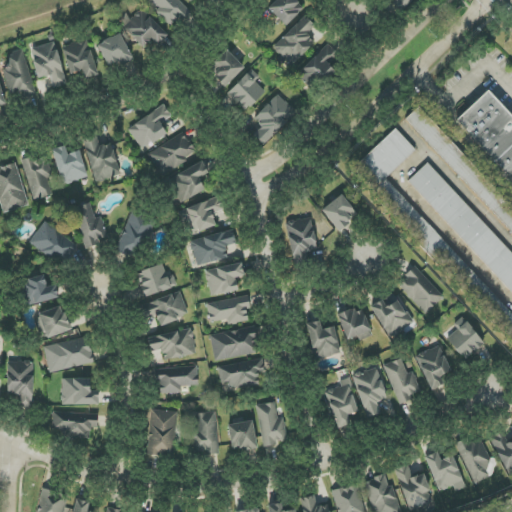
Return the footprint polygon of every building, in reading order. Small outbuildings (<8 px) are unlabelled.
[(173,28),(190,11),(178,0),(152,0),(160,7),(155,12),(173,28)] [(299,0),(276,0),(268,9),(287,26),(306,6),(299,0)] [(393,0),(392,1),(401,11),(413,0),(393,0)] [(122,26),(144,47),(151,39),(158,45),(168,35),(139,7),(122,26)] [(274,48),(292,66),(315,42),(307,35),(316,26),(305,15),(274,48)] [(107,66),(118,62),(119,65),(132,61),(122,34),(98,43),(107,66)] [(62,48),(71,74),(82,70),(85,79),(99,74),(86,39),(62,48)] [(66,85),(55,42),(30,49),(38,79),(50,76),(53,89),(66,85)] [(297,76),(314,92),(334,70),(331,68),(341,57),(327,44),(297,76)] [(226,86),(245,68),(227,50),(208,68),(226,86)] [(34,94),(24,51),(7,55),(10,68),(4,70),(10,99),(34,94)] [(255,82),(259,77),(251,69),(228,94),(247,112),(265,91),(255,82)] [(511,179),(511,115),(489,90),(457,119),(511,179)] [(296,112),(278,94),(253,119),(262,127),(253,135),(264,146),(296,112)] [(140,149),(167,136),(161,123),(171,117),(166,107),(128,126),(140,149)] [(404,121),(511,233),(511,209),(416,109),(404,121)] [(511,315),(389,174),(416,151),(397,130),(352,168),(445,275),(451,270),(456,276),(458,274),(511,335),(511,315)] [(197,153),(183,133),(148,156),(162,176),(197,153)] [(82,139),(96,183),(121,175),(111,144),(100,147),(96,135),(82,139)] [(53,149),(62,185),(87,178),(80,151),(67,154),(65,146),(53,149)] [(22,161),(33,200),(52,195),(47,178),(51,177),(45,155),(22,161)] [(511,292),(511,253),(429,162),(410,180),(511,292)] [(0,202),(3,212),(28,205),(16,163),(0,167),(0,202)] [(199,178),(208,174),(203,163),(169,178),(179,203),(205,192),(199,178)] [(336,231),(357,217),(343,195),(322,209),(336,231)] [(216,226),(212,214),(224,210),(220,198),(179,210),(187,235),(216,226)] [(72,209),(84,255),(101,250),(99,240),(107,238),(101,217),(95,219),(91,204),(72,209)] [(135,261),(154,221),(133,211),(115,252),(135,261)] [(304,252),(317,250),(311,218),(286,223),(293,263),(306,261),(304,252)] [(76,246),(45,222),(30,241),(61,265),(76,246)] [(225,246),(236,244),(233,230),(190,241),(196,266),(228,259),(225,246)] [(236,278),(244,276),(241,263),(205,270),(211,297),(239,291),(236,278)] [(144,297),(177,287),(174,276),(167,278),(163,265),(137,273),(144,297)] [(444,298),(416,267),(398,284),(426,314),(444,298)] [(56,286),(47,287),(45,276),(20,280),(24,305),(59,300),(56,286)] [(188,316),(180,292),(138,306),(142,321),(157,316),(160,325),(188,316)] [(207,303),(210,322),(227,319),(228,325),(252,321),(247,296),(207,303)] [(400,301),(386,308),(382,300),(372,306),(388,338),(412,326),(400,301)] [(48,339),(72,330),(63,306),(33,316),(39,333),(45,332),(48,339)] [(337,314),(346,341),(358,337),(359,340),(370,336),(360,307),(337,314)] [(341,354),(334,327),(322,330),(320,321),(306,324),(315,360),(341,354)] [(484,342),(466,322),(447,340),(465,360),(484,342)] [(210,337),(216,363),(259,353),(253,327),(210,337)] [(150,352),(163,350),(164,360),(196,354),(192,330),(147,337),(150,352)] [(50,373),(94,362),(88,336),(43,347),(50,373)] [(429,391),(444,386),(441,376),(450,373),(441,347),(417,354),(429,391)] [(413,372),(407,374),(402,359),(384,366),(398,404),(422,395),(413,372)] [(221,388),(260,383),(258,374),(265,372),(263,360),(218,366),(221,388)] [(7,362),(8,395),(19,395),(19,407),(33,407),(33,361),(7,362)] [(377,403),(388,399),(376,367),(352,376),(367,419),(381,414),(377,403)] [(155,368),(155,385),(160,385),(160,394),(182,394),(182,386),(198,386),(197,368),(155,368)] [(90,379),(61,379),(62,405),(99,405),(99,392),(90,392),(90,379)] [(337,429),(350,425),(347,416),(358,412),(348,379),(339,381),(341,387),(325,392),(337,429)] [(288,442),(283,418),(278,419),(275,402),(255,406),(264,447),(288,442)] [(149,457),(174,458),(176,411),(150,410),(149,457)] [(90,438),(91,427),(98,428),(98,414),(53,413),(52,437),(90,438)] [(218,455),(217,413),(195,413),(196,455),(218,455)] [(229,424),(232,450),(256,448),(254,422),(229,424)] [(509,478),(511,476),(511,442),(506,445),(499,432),(489,437),(509,478)] [(478,437),(457,445),(473,484),(494,475),(478,437)] [(440,492),(453,486),(456,492),(466,487),(452,455),(441,460),(437,452),(424,458),(440,492)] [(424,473),(411,478),(407,466),(395,469),(408,511),(433,504),(424,473)] [(399,511),(394,485),(388,486),(386,476),(365,481),(372,511),(399,511)] [(364,511),(358,485),(333,491),(337,511),(364,511)] [(39,511),(63,511),(66,493),(42,490),(39,511)] [(300,499),(303,511),(329,511),(328,505),(317,507),(314,496),(300,499)] [(72,511),(87,511),(89,502),(74,499),(72,511)]
